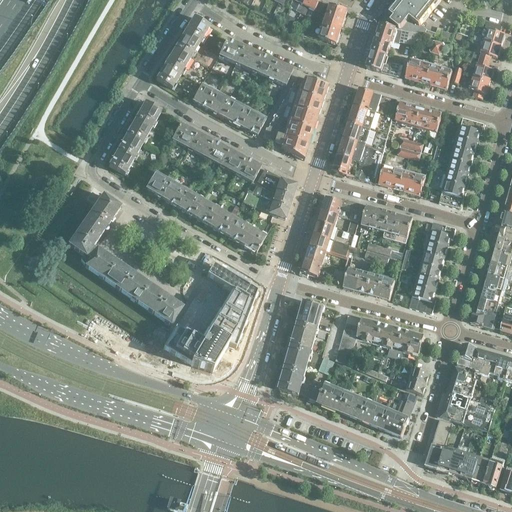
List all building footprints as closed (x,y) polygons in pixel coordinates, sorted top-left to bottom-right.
[(295,12),(300,14),(306,0),(293,0),(293,1),(291,5),(297,9),(295,12)] [(306,0),(300,14),(305,16),(308,9),(315,12),(320,1),(321,0),(306,0)] [(396,21),(392,25),(394,27),(397,28),(396,31),(402,32),(408,33),(413,34),(423,37),(434,40),(434,38),(440,40),(443,32),(443,29),(438,27),(436,35),(426,32),(427,31),(421,27),(441,0),(402,0),(389,16),(396,21)] [(315,12),(321,15),(325,3),(323,2),(320,1),(315,12)] [(327,18),(330,7),(330,6),(328,5),(325,3),(321,15),(327,18)] [(325,24),(342,29),(347,13),(330,7),(327,18),(325,24)] [(295,20),(287,16),(284,23),(292,27),(295,20)] [(184,35),(200,45),(209,29),(194,19),(185,34),(184,35)] [(380,26),(378,35),(393,40),(396,31),(397,28),(394,27),(392,25),(387,21),(383,27),(380,26)] [(475,35),(473,40),(484,43),(500,48),(504,36),(498,34),(500,28),(486,23),(484,31),(488,32),(485,39),(475,35)] [(319,41),(337,46),(342,29),(325,24),(319,41)] [(396,31),(393,40),(389,50),(397,52),(399,46),(400,44),(402,32),(396,31)] [(413,34),(408,33),(405,45),(411,46),(413,34)] [(423,37),(413,34),(411,46),(417,47),(423,37)] [(452,36),(442,34),(441,40),(450,43),(452,36)] [(175,51),(190,60),(200,45),(184,35),(176,50),(175,51)] [(389,51),(389,50),(393,40),(378,35),(374,46),(389,51)] [(483,47),(482,51),(497,56),(500,48),(484,43),(473,40),(472,44),(483,47)] [(235,66),(243,49),(226,42),(220,57),(219,59),(235,66)] [(443,44),(434,42),(432,43),(429,52),(431,54),(440,57),(442,55),(444,47),(443,44)] [(370,58),(385,63),(389,51),(374,46),(370,58)] [(240,68),(252,74),(260,57),(243,49),(235,66),(234,70),(238,72),(240,68)] [(166,66),(165,67),(181,76),(190,60),(175,51),(166,65),(166,66)] [(482,51),(479,61),(488,64),(490,58),(496,60),(497,56),(482,51)] [(252,74),(269,81),(276,64),(260,57),(252,74)] [(375,72),(382,74),(385,63),(370,58),(366,70),(372,72),(372,73),(375,73),(375,72)] [(479,61),(476,71),(492,76),(493,72),(487,70),(488,64),(479,61)] [(405,81),(416,84),(422,64),(417,62),(417,64),(410,63),(405,81)] [(391,65),(385,63),(382,74),(388,76),(391,65)] [(269,81),(285,89),(293,72),(276,64),(269,81)] [(416,84),(426,87),(432,67),(422,64),(416,84)] [(397,66),(391,65),(388,76),(394,78),(397,66)] [(394,78),(400,79),(403,68),(397,66),(394,78)] [(165,67),(156,82),(171,91),(181,76),(165,67)] [(426,87),(436,90),(442,69),(432,67),(426,87)] [(436,90),(447,93),(452,74),(446,73),(446,71),(442,69),(436,90)] [(456,69),(454,77),(461,78),(463,71),(456,69)] [(476,71),(472,81),(489,86),(492,76),(476,71)] [(461,78),(454,77),(452,84),(458,86),(461,78)] [(297,79),(291,90),(322,102),(327,87),(303,80),(303,81),(297,79)] [(489,86),(472,81),(469,91),(473,92),(482,95),(485,96),(489,86)] [(208,112),(209,112),(217,95),(201,87),(201,88),(192,103),(208,111),(208,112)] [(291,90),(284,103),(318,117),(322,102),(291,90)] [(360,92),(355,109),(393,121),(395,122),(399,109),(396,108),(397,102),(375,96),(375,97),(360,92)] [(224,120),(225,120),(233,104),(217,95),(209,112),(224,120)] [(284,103),(277,116),(313,132),(318,117),(284,103)] [(136,119),(136,120),(152,129),(161,113),(145,104),(136,119)] [(240,128),(241,129),(249,112),(233,104),(225,120),(240,128)] [(400,104),(399,109),(395,122),(402,124),(401,126),(405,127),(411,107),(400,104)] [(411,107),(405,127),(415,130),(421,110),(411,107)] [(355,109),(350,125),(389,136),(393,121),(355,109)] [(421,110),(415,130),(426,133),(431,113),(421,110)] [(256,136),(257,137),(258,136),(266,121),(249,112),(241,129),(256,136)] [(431,113),(426,133),(430,134),(431,132),(437,134),(442,116),(431,113)] [(277,116),(270,128),(308,147),(313,132),(277,116)] [(128,135),(127,136),(143,145),(152,129),(136,120),(128,135)] [(463,120),(460,131),(467,133),(470,122),(463,120)] [(467,133),(475,135),(478,124),(470,122),(467,133)] [(475,135),(479,136),(482,137),(483,136),(484,133),(485,127),(485,126),(478,124),(475,135)] [(171,142),(188,151),(197,134),(182,125),(181,125),(172,141),(171,142)] [(350,125),(344,141),(384,152),(385,149),(387,150),(388,146),(386,146),(386,145),(390,146),(393,137),(389,136),(350,125)] [(308,147),(270,128),(268,131),(267,130),(263,139),(274,143),(274,144),(275,144),(284,147),(283,150),(281,150),(283,151),(296,158),(303,161),(308,147)] [(443,192),(450,194),(458,196),(462,197),(479,136),(475,135),(467,133),(460,131),(443,192)] [(188,151),(204,160),(213,142),(197,134),(188,151)] [(119,151),(118,152),(134,161),(143,145),(127,136),(119,151)] [(160,144),(166,148),(170,141),(164,138),(160,144)] [(400,147),(411,151),(413,143),(402,140),(400,147)] [(344,141),(339,158),(334,174),(375,187),(375,186),(384,152),(344,141)] [(204,160),(219,168),(229,151),(213,142),(204,160)] [(413,143),(411,151),(422,154),(424,146),(413,143)] [(398,157),(408,160),(410,152),(400,149),(398,156),(398,157)] [(219,168),(235,177),(245,160),(229,151),(219,168)] [(134,161),(118,152),(109,168),(125,177),(134,161)] [(410,152),(408,160),(419,163),(419,162),(421,155),(410,152)] [(245,160),(235,177),(252,186),(261,168),(245,160)] [(190,166),(188,170),(196,175),(198,170),(190,166)] [(379,187),(390,190),(395,170),(391,169),(391,171),(384,169),(379,187)] [(257,184),(276,194),(277,190),(280,181),(280,179),(264,170),(257,184)] [(390,190),(400,193),(405,173),(395,170),(390,190)] [(400,193),(410,196),(415,176),(405,173),(400,193)] [(34,174),(26,183),(40,195),(48,186),(34,174)] [(208,174),(205,180),(211,183),(214,177),(208,174)] [(160,200),(162,201),(171,185),(155,175),(145,192),(147,192),(160,200)] [(415,176),(410,196),(420,199),(425,180),(419,179),(420,177),(415,176)] [(280,181),(277,190),(294,195),(297,186),(280,181)] [(162,201),(177,210),(187,194),(171,185),(162,201)] [(273,218),(277,219),(285,222),(294,195),(277,190),(276,194),(275,197),(256,187),(252,195),(248,193),(247,196),(244,201),(243,202),(242,204),(243,204),(259,212),(269,216),(273,218)] [(439,205),(446,207),(450,194),(443,192),(441,198),(432,196),(430,201),(439,204),(439,205)] [(193,219),(202,203),(187,194),(177,210),(178,210),(193,219)] [(446,207),(454,209),(458,196),(450,194),(446,207)] [(333,202),(334,199),(325,196),(300,277),(308,279),(309,276),(314,278),(319,279),(326,255),(347,261),(351,249),(355,236),(364,207),(341,200),(340,204),(333,202)] [(458,196),(454,209),(461,212),(462,209),(464,202),(465,199),(465,198),(462,197),(458,196)] [(102,198),(91,215),(109,227),(120,210),(102,198)] [(511,203),(506,202),(502,214),(511,216),(511,203)] [(208,228),(209,228),(218,212),(202,203),(193,219),(194,219),(208,228)] [(362,227),(374,231),(379,211),(367,208),(362,227)] [(374,231),(385,234),(390,215),(379,211),(374,231)] [(223,237),(224,237),(234,221),(218,212),(209,228),(223,237)] [(498,222),(497,226),(511,230),(511,216),(502,214),(500,223),(498,222)] [(91,215),(80,231),(98,243),(109,227),(91,215)] [(385,234),(396,237),(402,218),(390,215),(385,234)] [(402,218),(396,237),(408,240),(413,221),(402,218)] [(238,245),(240,246),(249,230),(234,221),(224,237),(225,238),(238,245)] [(433,227),(431,236),(438,239),(441,227),(434,225),(433,227)] [(511,230),(497,226),(494,238),(511,243),(511,230)] [(438,239),(445,241),(449,229),(446,228),(441,227),(438,239)] [(445,241),(450,242),(453,242),(453,241),(454,237),(456,231),(449,229),(445,241)] [(249,230),(240,246),(241,247),(255,255),(256,255),(265,239),(249,230)] [(81,263),(86,268),(98,252),(94,249),(98,243),(80,231),(69,248),(85,259),(81,263)] [(414,296),(429,300),(433,301),(450,242),(445,241),(438,239),(431,236),(414,296)] [(494,242),(492,251),(511,256),(511,243),(494,238),(493,242),(494,242)] [(367,251),(379,255),(381,248),(369,244),(367,251)] [(381,248),(379,255),(390,258),(392,251),(381,248)] [(392,251),(390,258),(402,261),(403,255),(392,251)] [(511,256),(492,251),(488,263),(510,269),(511,262),(511,256)] [(85,270),(105,283),(117,265),(98,252),(86,268),(85,270)] [(365,260),(376,263),(378,256),(367,253),(365,260)] [(376,263),(387,266),(389,259),(378,256),(376,263)] [(488,263),(485,276),(507,282),(510,269),(488,263)] [(105,283),(120,293),(132,275),(117,265),(105,283)] [(176,330),(163,351),(191,367),(191,368),(190,368),(212,375),(228,348),(235,351),(257,294),(213,267),(207,278),(234,295),(203,346),(176,330)] [(336,271),(331,286),(340,289),(344,274),(336,271)] [(344,289),(355,292),(361,274),(349,271),(344,289)] [(355,292),(367,296),(372,277),(361,274),(355,292)] [(120,293),(138,305),(150,288),(132,275),(120,293)] [(485,276),(482,288),(503,294),(507,282),(485,276)] [(367,296),(378,299),(383,280),(372,277),(367,296)] [(378,299),(390,302),(395,283),(383,280),(378,299)] [(138,305),(154,316),(166,299),(150,288),(138,305)] [(482,288),(478,300),(500,306),(503,294),(482,288)] [(433,301),(429,300),(414,296),(411,308),(410,310),(432,316),(433,314),(435,306),(436,304),(436,302),(433,302),(433,301)] [(166,299),(154,316),(171,328),(183,311),(166,299)] [(478,300),(475,313),(497,319),(500,306),(478,300)] [(305,303),(299,326),(318,331),(324,309),(305,303)] [(472,325),(493,331),(497,319),(475,313),(472,325)] [(501,333),(511,336),(511,314),(506,313),(501,333)] [(349,318),(347,325),(360,328),(360,327),(362,321),(351,318),(348,317),(347,318),(349,318)] [(360,328),(358,334),(357,339),(363,340),(363,343),(367,344),(373,324),(362,321),(360,327),(360,328)] [(373,324),(367,344),(372,346),(373,343),(379,345),(384,327),(373,324)] [(347,325),(346,331),(358,334),(360,328),(347,325)] [(299,326),(292,348),(312,353),(318,331),(299,326)] [(384,327),(379,345),(385,347),(384,349),(388,350),(394,330),(384,327)] [(394,330),(388,350),(393,351),(393,349),(399,351),(404,332),(394,330)] [(357,341),(357,339),(358,334),(346,331),(344,337),(357,341)] [(414,335),(404,332),(399,351),(405,352),(404,355),(409,356),(414,335)] [(425,338),(414,335),(409,356),(413,357),(414,355),(420,356),(425,338)] [(342,344),(355,347),(357,341),(344,337),(342,344)] [(340,350),(353,354),(355,347),(342,344),(340,350)] [(292,348),(286,370),(305,375),(312,353),(292,348)] [(457,367),(473,371),(479,352),(464,348),(457,367)] [(339,357),(351,360),(353,354),(340,350),(339,357)] [(476,375),(482,376),(488,354),(479,352),(473,371),(475,372),(476,375)] [(511,361),(488,354),(482,376),(489,378),(490,376),(499,379),(498,381),(511,384),(511,361)] [(337,363),(349,368),(351,360),(339,357),(337,363)] [(318,373),(330,377),(335,364),(324,360),(318,373)] [(357,371),(369,376),(371,371),(359,366),(357,371)] [(318,406),(339,415),(347,396),(326,387),(323,394),(315,391),(302,386),(305,375),(286,370),(280,392),(299,398),(300,395),(310,400),(312,398),(320,401),(318,406)] [(412,376),(410,381),(426,386),(429,375),(416,371),(412,370),(410,375),(412,376)] [(456,370),(452,383),(475,390),(477,383),(475,382),(476,379),(474,376),(456,370)] [(369,376),(378,380),(380,375),(371,371),(369,376)] [(378,380),(386,383),(388,378),(380,375),(378,380)] [(410,381),(407,393),(422,398),(426,386),(410,381)] [(452,383),(449,395),(469,401),(470,397),(472,397),(475,390),(452,383)] [(406,395),(397,417),(409,422),(418,400),(406,395)] [(449,395),(445,407),(492,422),(496,409),(489,407),(490,405),(487,404),(486,406),(485,406),(480,404),(469,401),(449,395)] [(339,415),(360,423),(367,405),(347,396),(339,415)] [(488,397),(487,402),(498,405),(499,400),(488,397)] [(360,423),(380,432),(388,413),(367,405),(360,423)] [(445,407),(441,419),(488,434),(492,422),(445,407)] [(388,413),(380,432),(402,441),(409,422),(397,417),(388,413)] [(428,469),(438,472),(445,451),(453,427),(440,423),(426,466),(428,469)] [(445,476),(448,478),(456,455),(445,451),(438,472),(444,474),(445,476)] [(452,479),(461,479),(467,458),(456,455),(448,478),(452,479)] [(468,484),(472,485),(479,462),(467,458),(461,479),(467,481),(468,484)] [(478,485),(484,487),(490,466),(479,462),(472,485),(475,486),(478,485)] [(490,466),(484,487),(489,488),(489,491),(493,492),(495,490),(496,491),(504,467),(491,463),(490,466)] [(511,495),(511,471),(508,470),(502,492),(507,494),(508,496),(511,497),(511,495)] [(166,510),(169,511),(171,511),(177,511),(180,503),(169,499),(166,510)]
